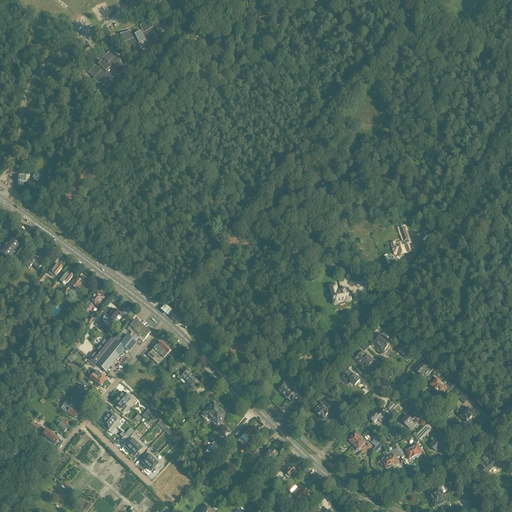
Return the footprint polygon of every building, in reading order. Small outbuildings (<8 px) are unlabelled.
[(130,31),(120,35),(121,35),(125,43),(124,43),(125,43),(131,54),(135,52),(138,57),(144,53),(141,47),(146,44),(149,50),(156,47),(154,43),(158,40),(152,29),(153,28),(152,29),(148,21),(149,20),(140,26),(143,33),(141,34),(140,32),(134,35),(135,37),(134,38),(130,31)] [(89,73),(88,73),(88,74),(89,73),(94,78),(93,79),(98,84),(100,83),(106,89),(114,81),(112,79),(114,77),(116,75),(118,77),(126,69),(127,70),(130,67),(129,66),(126,64),(124,66),(120,63),(121,61),(116,56),(114,58),(109,53),(110,52),(110,51),(102,59),(105,61),(103,63),(102,61),(100,63),(98,65),(100,67),(98,68),(95,66),(89,73)] [(13,256),(14,257),(22,249),(11,239),(0,252),(9,260),(13,256)] [(403,247),(401,242),(396,244),(395,243),(391,244),(395,255),(399,254),(399,256),(406,254),(406,253),(410,252),(408,245),(403,247)] [(30,260),(26,266),(29,269),(32,265),(38,270),(44,263),(38,258),(37,259),(33,256),(30,260)] [(50,271),(48,273),(51,276),(53,274),(56,276),(63,268),(62,268),(62,267),(60,265),(59,265),(56,263),(50,271)] [(65,282),(67,284),(73,276),(73,275),(71,274),(70,274),(67,272),(60,282),(63,284),(65,282)] [(68,290),(66,288),(62,293),(65,295),(68,292),(70,294),(73,290),(75,292),(77,290),(80,286),(82,288),(84,285),(82,284),(83,283),(77,278),(70,288),(68,290)] [(336,284),(330,285),(331,288),(330,288),(333,299),(333,300),(332,302),(333,303),(334,305),(334,306),(335,305),(340,304),(345,302),(345,303),(351,302),(349,290),(338,293),(337,286),(336,286),(336,284)] [(104,303),(106,300),(105,299),(105,298),(96,291),(88,300),(89,301),(87,302),(88,302),(86,304),(89,307),(91,305),(92,304),(98,308),(102,302),(104,303)] [(164,304),(159,309),(166,315),(171,310),(164,304)] [(103,319),(103,320),(105,322),(107,322),(113,327),(116,324),(115,323),(119,319),(120,317),(119,316),(119,315),(119,314),(117,312),(116,312),(114,311),(109,316),(108,316),(107,316),(105,316),(103,319)] [(7,325),(10,325),(17,330),(21,325),(12,319),(11,321),(10,320),(7,321),(7,325)] [(132,333),(140,324),(135,320),(127,329),(132,333)] [(19,331),(17,334),(22,338),(30,326),(25,323),(23,326),(21,325),(17,330),(19,331)] [(143,342),(150,333),(140,324),(132,333),(129,336),(127,335),(123,340),(119,337),(115,341),(116,341),(97,364),(106,372),(125,349),(129,352),(137,343),(136,342),(138,338),(143,342)] [(371,335),(368,338),(373,343),(383,352),(391,344),(386,339),(389,337),(384,332),(382,335),(377,340),(373,336),(371,335)] [(108,337),(101,345),(107,350),(114,342),(111,339),(109,337),(108,337)] [(406,358),(415,350),(406,341),(403,345),(398,351),(401,354),(401,353),(406,358)] [(162,352),(166,347),(162,343),(157,347),(157,346),(148,355),(153,360),(161,351),(162,352)] [(99,347),(96,352),(102,357),(107,350),(101,345),(99,347)] [(424,352),(418,346),(416,349),(419,352),(417,355),(419,357),(424,352)] [(161,351),(153,360),(161,368),(174,354),(171,352),(168,348),(166,347),(162,352),(161,351)] [(96,352),(90,359),(96,364),(102,357),(96,352)] [(368,356),(363,352),(355,359),(362,366),(365,363),(368,367),(374,362),(368,356)] [(423,361),(428,355),(424,352),(419,357),(423,361)] [(424,379),(433,370),(424,361),(420,365),(421,366),(415,371),(419,374),(424,379)] [(438,376),(444,371),(441,368),(435,374),(438,376)] [(175,372),(174,373),(176,374),(178,377),(177,378),(180,381),(182,378),(183,379),(183,380),(185,382),(192,375),(190,373),(190,374),(187,371),(182,375),(179,371),(177,370),(175,372)] [(354,375),(349,370),(341,378),(348,385),(351,382),(355,386),(360,381),(355,375),(354,375)] [(95,372),(93,375),(103,383),(107,379),(101,374),(96,371),(95,372)] [(91,377),(90,379),(94,382),(97,384),(95,386),(98,388),(99,386),(100,387),(103,383),(93,375),(91,377)] [(192,375),(185,382),(188,385),(192,388),(194,390),(196,388),(194,386),(195,384),(197,386),(199,383),(195,379),(192,375)] [(283,386),(279,391),(281,393),(285,396),(285,397),(290,401),(293,397),(297,394),(292,389),(295,386),(287,379),(282,384),(283,386)] [(438,379),(431,386),(433,387),(432,388),(432,389),(434,391),(435,391),(443,384),(438,379)] [(450,390),(457,383),(454,381),(448,387),(450,390)] [(435,391),(435,392),(437,394),(438,394),(439,393),(440,395),(447,388),(443,384),(435,391)] [(84,402),(86,400),(86,399),(90,393),(82,386),(74,395),(76,396),(72,400),(79,405),(82,402),(83,402),(84,401),(84,402)] [(458,386),(451,392),(456,397),(463,390),(458,386)] [(148,402),(156,393),(151,387),(142,396),(148,402)] [(464,404),(470,398),(464,392),(458,398),(464,404)] [(120,395),(117,397),(129,407),(130,408),(136,401),(129,396),(128,397),(126,396),(122,393),(120,395)] [(187,406),(194,398),(191,396),(184,403),(187,406)] [(116,401),(114,403),(118,406),(119,408),(117,410),(123,415),(129,407),(117,397),(115,400),(116,401)] [(164,410),(167,407),(161,402),(162,401),(158,397),(155,401),(164,410)] [(397,406),(393,402),(390,405),(389,406),(389,407),(388,408),(388,409),(395,416),(398,414),(394,409),(397,406)] [(75,419),(75,418),(76,418),(77,417),(77,416),(79,414),(72,408),(65,403),(62,406),(69,411),(68,413),(75,419)] [(324,420),(325,420),(326,420),(327,419),(327,418),(326,418),(329,415),(328,414),(330,412),(323,406),(324,405),(321,403),(319,405),(320,406),(314,412),(315,413),(317,414),(324,420)] [(215,407),(213,405),(210,407),(207,410),(207,411),(203,415),(203,414),(201,417),(207,423),(209,420),(220,409),(219,409),(219,408),(217,406),(216,406),(215,407)] [(398,414),(402,409),(398,405),(397,406),(394,409),(398,414)] [(388,415),(380,408),(375,413),(374,413),(369,418),(374,423),(378,420),(381,422),(388,415)] [(475,415),(468,408),(461,415),(460,414),(461,413),(458,411),(456,413),(463,420),(464,420),(467,423),(475,415)] [(220,423),(223,420),(223,419),(225,417),(222,414),(223,413),(223,412),(222,411),(220,409),(209,420),(216,427),(219,423),(220,423)] [(194,411),(192,410),(188,414),(190,416),(189,416),(192,419),(197,414),(194,411)] [(422,418),(415,410),(408,417),(407,416),(402,422),(410,430),(422,418)] [(106,415),(105,417),(106,418),(105,418),(115,427),(122,419),(117,415),(115,418),(113,417),(109,413),(107,416),(106,415)] [(103,421),(101,423),(104,426),(107,428),(106,430),(108,432),(111,434),(116,428),(115,427),(105,418),(105,419),(104,419),(102,420),(103,421)] [(61,424),(58,421),(56,424),(59,426),(58,428),(64,433),(67,429),(61,424)] [(34,433),(38,428),(33,423),(28,428),(34,433)] [(244,435),(241,438),(246,443),(249,440),(255,433),(250,428),(244,435)] [(418,434),(417,435),(421,441),(423,439),(428,433),(426,431),(423,429),(418,434)] [(46,437),(43,440),(52,447),(55,444),(59,439),(47,430),(43,435),(46,437)] [(212,437),(204,445),(207,449),(215,441),(220,436),(217,433),(212,438),(212,437)] [(129,444),(125,448),(128,450),(127,450),(130,453),(140,442),(133,435),(128,440),(130,443),(129,444)] [(354,446),(360,439),(355,435),(349,441),(350,442),(350,443),(351,444),(352,444),(354,446)] [(449,444),(441,436),(437,441),(436,441),(430,447),(436,452),(439,448),(442,451),(449,444)] [(376,447),(381,442),(375,437),(374,437),(374,439),(374,440),(373,441),(373,442),(372,443),(376,447)] [(229,444),(223,438),(222,439),(221,438),(219,440),(220,441),(217,444),(223,450),(229,444)] [(359,451),(362,449),(361,448),(365,444),(360,439),(354,446),(357,448),(357,450),(358,451),(359,451)] [(140,442),(130,453),(132,455),(133,455),(135,457),(138,453),(140,452),(142,454),(147,448),(140,442)] [(420,456),(422,455),(418,445),(412,448),(417,458),(419,457),(419,456),(420,455),(420,456)] [(417,458),(412,448),(405,451),(409,460),(411,459),(412,459),(413,460),(415,459),(416,458),(417,458)] [(274,452),(271,449),(264,457),(269,463),(277,455),(277,454),(277,453),(277,452),(276,451),(275,451),(274,452)] [(396,459),(401,457),(397,449),(386,454),(388,458),(389,458),(393,467),(396,465),(396,466),(398,466),(399,466),(400,464),(399,462),(398,462),(396,459)] [(145,459),(142,463),(144,465),(143,466),(145,467),(146,467),(155,458),(148,451),(144,455),(146,458),(145,459)] [(388,458),(386,454),(386,453),(384,454),(386,459),(382,461),(383,462),(381,463),(381,464),(382,467),(383,467),(385,467),(386,470),(387,469),(388,470),(389,469),(390,468),(393,467),(389,458),(388,458)] [(247,465),(254,458),(251,454),(243,462),(247,465)] [(489,462),(485,457),(479,462),(483,467),(480,470),(485,476),(497,466),(497,465),(496,464),(495,464),(494,461),(492,460),(492,459),(489,462)] [(155,458),(146,467),(147,468),(146,469),(148,470),(149,470),(151,472),(154,468),(156,467),(158,469),(163,465),(155,458)] [(292,469),(290,467),(289,467),(285,472),(287,474),(285,476),(288,478),(292,474),(294,475),(296,473),(294,472),(295,471),(294,470),(294,469),(293,469),(292,469)] [(297,488),(294,485),(288,491),(291,494),(292,492),(295,495),(294,496),(297,500),(299,501),(300,500),(301,501),(310,491),(304,485),(299,491),(296,488),(297,488)] [(467,487),(465,494),(472,496),(474,490),(467,487)] [(444,495),(440,488),(438,489),(432,492),(432,491),(428,492),(428,494),(426,494),(428,498),(431,497),(431,498),(432,499),(432,500),(433,500),(444,495)] [(63,503),(67,498),(61,494),(57,499),(63,503)] [(433,508),(436,507),(445,503),(447,502),(444,495),(433,500),(433,501),(432,501),(433,503),(434,503),(434,504),(432,505),(433,508)] [(86,503),(81,499),(77,504),(81,508),(78,511),(87,511),(91,507),(86,503)]
